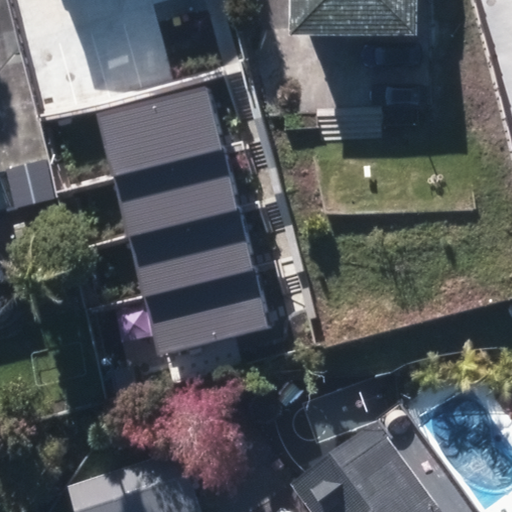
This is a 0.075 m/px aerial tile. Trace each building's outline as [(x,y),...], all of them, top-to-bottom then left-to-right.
[(77,0),(97,91),(191,71),(175,0),(77,0)] [(292,0),(293,47),(301,47),(416,46),(416,0),(292,0)] [(50,111),(69,191),(135,176),(116,96),(50,111)] [(56,188),(49,160),(24,167),(31,194),(56,188)] [(426,511),(382,453),(393,445),(384,432),(295,499),(304,511),(426,511)] [(8,476),(31,493),(55,459),(33,444),(8,476)] [(77,492),(83,511),(215,511),(199,455),(77,492)]
